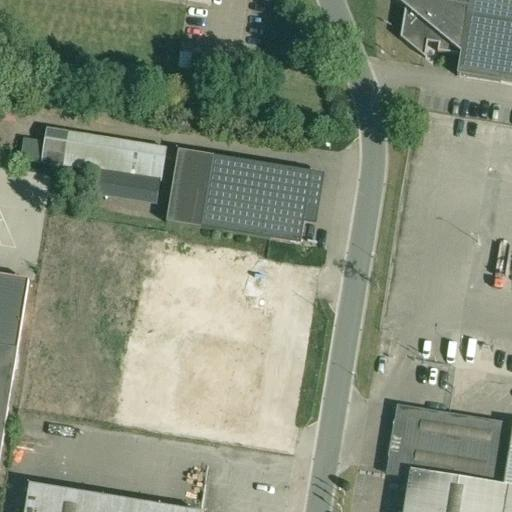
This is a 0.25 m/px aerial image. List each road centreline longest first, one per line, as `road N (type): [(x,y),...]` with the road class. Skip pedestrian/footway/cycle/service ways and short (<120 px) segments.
road 1 (unclassified): [(320,511),(377,135),(332,0)]
road 2 (unknown): [(430,302),(440,193),(471,177),(511,180)]
